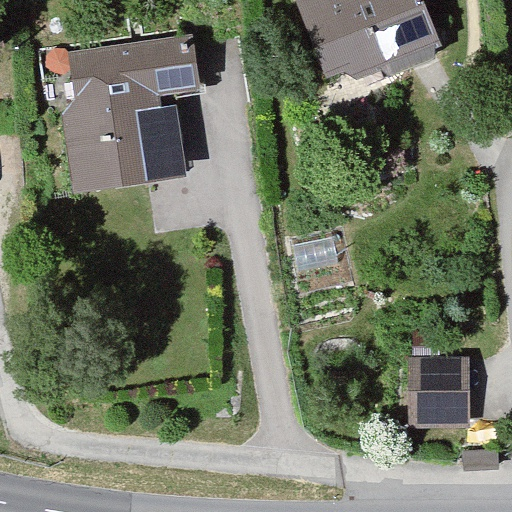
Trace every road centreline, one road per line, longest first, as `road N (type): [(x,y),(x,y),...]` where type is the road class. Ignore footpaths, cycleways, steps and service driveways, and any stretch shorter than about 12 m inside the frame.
road 1 (residential): [(0,327),(23,426),(289,467)]
road 2 (residential): [(239,185),(289,467)]
road 3 (residential): [(289,467),(511,470)]
